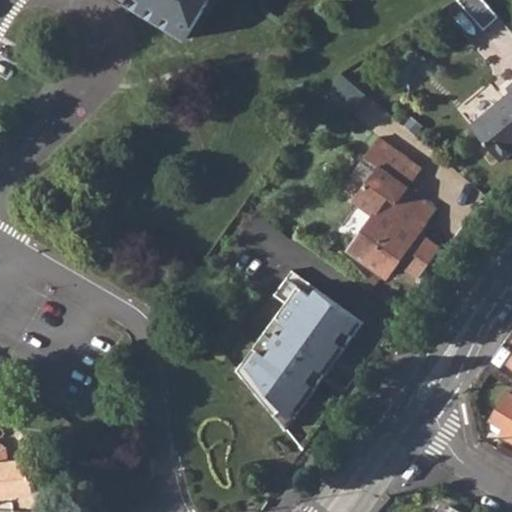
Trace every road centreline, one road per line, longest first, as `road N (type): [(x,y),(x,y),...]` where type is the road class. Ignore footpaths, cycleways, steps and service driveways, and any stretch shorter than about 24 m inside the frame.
road 1 (tertiary): [(410,406),(511,264)]
road 2 (residential): [(410,406),(457,457),(511,490)]
road 3 (tertiary): [(334,511),(410,406)]
